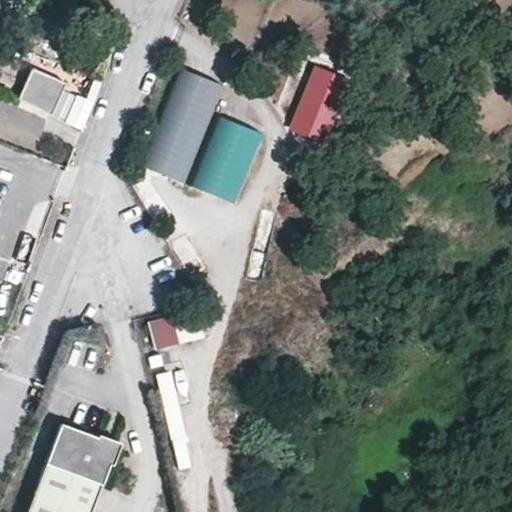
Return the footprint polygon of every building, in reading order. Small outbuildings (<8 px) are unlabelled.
[(320,145),(350,80),(313,64),(284,129),(320,145)] [(64,83),(31,68),(16,101),(49,115),(64,83)] [(223,90),(179,74),(144,167),(188,183),(223,90)] [(51,117),(81,129),(91,105),(61,92),(51,117)] [(263,134),(219,117),(193,185),(238,202),(263,134)] [(152,349),(175,345),(171,317),(148,320),(152,349)] [(88,511),(114,442),(59,422),(26,511),(88,511)]
